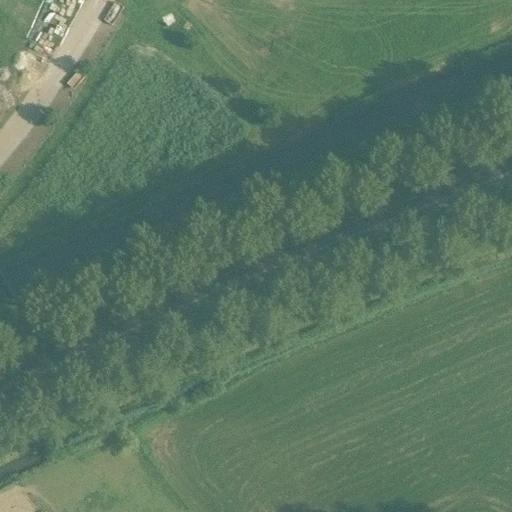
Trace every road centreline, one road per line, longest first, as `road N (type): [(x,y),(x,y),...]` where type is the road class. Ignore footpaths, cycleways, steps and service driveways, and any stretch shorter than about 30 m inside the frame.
road 1 (primary): [(0,381),(156,304),(511,167)]
road 2 (residential): [(0,152),(103,0)]
